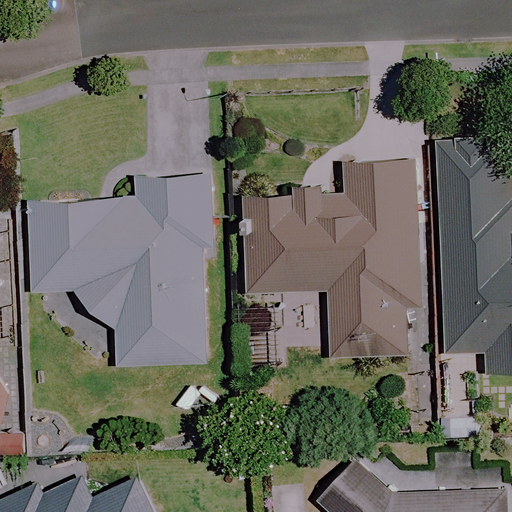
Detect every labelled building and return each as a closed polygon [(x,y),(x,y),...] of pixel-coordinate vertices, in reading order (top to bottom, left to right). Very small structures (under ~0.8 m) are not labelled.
[(494,140),(437,142),(444,351),(479,350),(480,371),(511,369),(511,195),(496,196),(494,140)] [(413,355),(413,160),(346,160),(346,186),(249,186),(249,291),(328,291),(328,355),(413,355)] [(207,360),(208,176),(207,174),(126,172),(126,196),(30,198),(27,291),(75,292),(110,329),(110,360),(207,360)] [(0,422),(12,414),(20,386),(0,355),(0,422)] [(505,511),(505,484),(386,486),(386,487),(357,455),(314,493),(330,511),(505,511)] [(154,511),(140,476),(93,494),(86,474),(32,495),(30,489),(0,500),(0,511),(154,511)]
